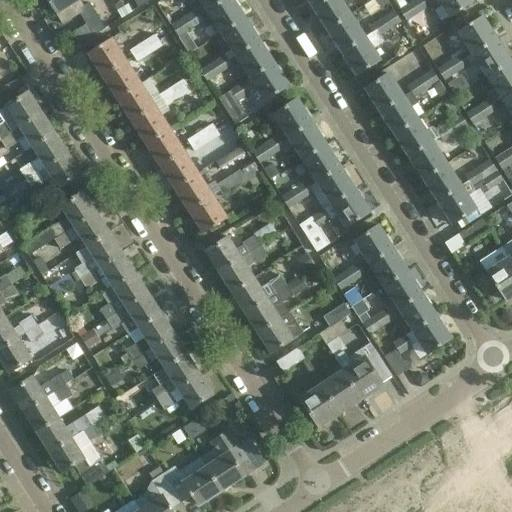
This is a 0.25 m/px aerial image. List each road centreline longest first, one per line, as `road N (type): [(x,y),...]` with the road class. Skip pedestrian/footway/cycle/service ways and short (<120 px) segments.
road 1 (residential): [(9,0),(317,490)]
road 2 (residential): [(494,363),(264,0)]
road 3 (unclassified): [(317,490),(494,363)]
